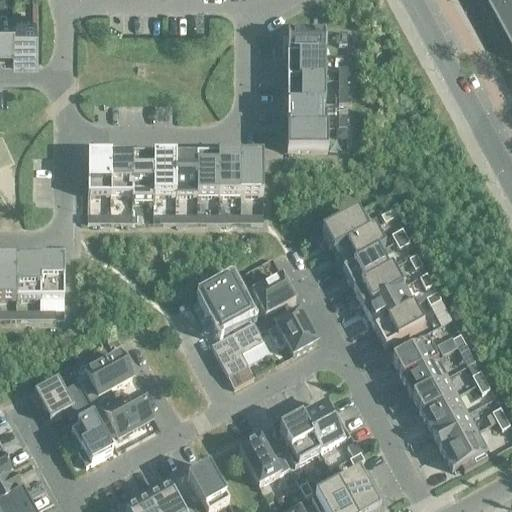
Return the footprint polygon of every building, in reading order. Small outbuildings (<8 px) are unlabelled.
[(511,6),(511,0),(493,0),(501,13),(511,6)] [(511,6),(501,13),(511,33),(511,6)] [(12,18),(0,18),(0,54),(1,55),(1,59),(12,59),(12,27),(12,23),(12,18)] [(36,23),(12,23),(12,27),(12,59),(36,59),(36,23)] [(346,36),(338,35),(338,48),(346,48),(346,36)] [(325,36),(286,36),(286,60),(324,60),(325,60),(325,36)] [(324,60),(286,60),(286,83),(324,84),(324,60)] [(346,71),(338,71),(338,84),(346,83),(346,71)] [(286,108),(322,108),(324,108),(324,84),(286,83),(286,108)] [(346,83),(338,84),(338,96),(346,96),(346,83)] [(286,108),(286,132),(322,132),(322,131),(322,108),(286,108)] [(346,132),(346,119),(338,119),(338,131),(346,132)] [(327,131),(322,131),(322,132),(286,132),(286,156),(327,155),(327,131)] [(337,132),(337,139),(339,141),(346,141),(346,132),(337,132)] [(131,159),(110,160),(110,200),(131,200),(131,159)] [(153,160),(131,159),(131,200),(131,205),(153,205),(153,200),(153,160)] [(174,159),(153,160),(153,200),(174,200),(174,159)] [(196,160),(174,159),(174,200),(196,200),(196,160)] [(110,160),(87,160),(87,200),(110,200),(110,160)] [(218,160),(196,160),(196,200),(218,200),(218,160)] [(239,160),(218,160),(218,200),(239,200),(239,160)] [(262,160),(239,160),(239,200),(262,200),(262,160)] [(391,214),(380,220),(384,227),(395,221),(391,214)] [(356,216),(321,235),(332,255),(367,236),(356,216)] [(262,219),(250,219),(250,227),(262,227),(262,219)] [(399,229),(392,233),(398,244),(405,240),(399,229)] [(367,236),(332,255),(332,256),(333,256),(342,273),(341,273),(342,274),(381,253),(384,251),(383,251),(373,234),(374,233),(374,232),(367,236)] [(405,240),(398,244),(395,246),(398,253),(409,247),(405,240)] [(352,293),(391,272),(381,253),(342,274),(352,293)] [(414,273),(421,269),(415,259),(408,263),(414,273)] [(15,263),(0,263),(0,303),(15,304),(15,263)] [(19,263),(15,263),(15,304),(39,304),(39,263),(35,263),(34,263),(34,264),(20,264),(20,263),(19,263)] [(63,263),(39,263),(39,304),(63,304),(63,263)] [(401,291),(391,272),(352,293),(363,312),(401,291)] [(426,278),(419,282),(425,292),(432,288),(426,278)] [(281,280),(251,296),(265,321),(295,304),(281,280)] [(238,281),(229,285),(234,293),(242,288),(238,281)] [(234,293),(229,285),(200,301),(219,336),(249,320),(234,293)] [(401,291),(363,312),(373,331),(412,310),(401,291)] [(430,310),(440,304),(436,297),(426,302),(430,310)] [(423,330),(412,310),(373,331),(384,351),(423,330)] [(269,319),(292,361),(316,347),(298,315),(288,320),(283,312),(269,319)] [(39,315),(27,315),(27,323),(39,323),(39,315)] [(51,315),(39,315),(39,323),(51,323),(51,315)] [(252,327),(210,350),(228,382),(247,371),(241,359),(263,347),(252,327)] [(459,339),(451,344),(456,352),(464,348),(459,339)] [(426,344),(391,363),(401,382),(437,363),(426,344)] [(464,348),(456,352),(461,361),(469,357),(464,348)] [(94,414),(101,410),(115,403),(110,394),(131,382),(118,359),(85,378),(97,400),(88,404),(94,414)] [(437,363),(401,382),(411,401),(447,381),(437,363)] [(479,376),(471,380),(476,389),(484,384),(479,376)] [(447,381),(411,401),(421,419),(456,399),(447,381)] [(63,394),(57,383),(33,396),(49,425),(65,416),(69,424),(89,413),(75,388),(63,394)] [(481,398),(489,393),(484,384),(476,389),(481,398)] [(115,403),(101,410),(117,440),(150,422),(137,397),(123,405),(120,400),(115,403)] [(456,399),(421,419),(431,437),(466,418),(456,399)] [(322,409),(300,421),(319,456),(345,442),(336,426),(332,428),(322,409)] [(499,412),(491,416),(496,425),(504,421),(499,412)] [(466,418),(431,437),(441,455),(476,436),(466,418)] [(92,420),(71,432),(82,454),(77,456),(85,471),(112,457),(92,420)] [(300,421),(278,433),(288,452),(285,454),(294,470),(319,456),(300,421)] [(496,425),(501,434),(509,430),(504,421),(496,425)] [(476,436),(441,455),(451,474),(487,455),(476,436)] [(260,443),(239,454),(258,490),(279,478),(260,443)] [(354,446),(347,450),(353,461),(360,457),(354,446)] [(350,465),(351,465),(354,472),(364,466),(360,459),(350,465)] [(0,485),(11,480),(1,461),(0,461),(0,485)] [(188,484),(203,511),(219,511),(228,508),(208,471),(206,472),(207,472),(204,474),(202,470),(190,477),(191,480),(188,482),(188,481),(187,482),(188,484)] [(378,511),(358,476),(336,487),(349,511),(378,511)] [(0,510),(21,499),(11,480),(0,485),(0,510)] [(301,480),(295,483),(298,490),(305,487),(301,480)] [(349,511),(336,487),(311,501),(316,511),(349,511)] [(306,489),(300,493),(305,503),(312,499),(306,489)] [(179,511),(168,492),(167,492),(167,493),(147,505),(150,511),(179,511)] [(0,511),(28,511),(21,499),(0,510),(0,511)]
